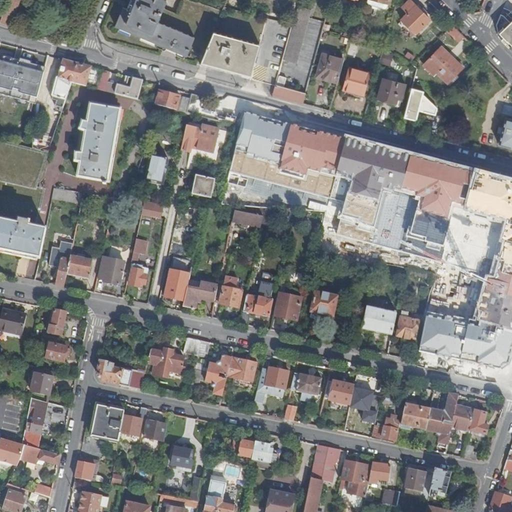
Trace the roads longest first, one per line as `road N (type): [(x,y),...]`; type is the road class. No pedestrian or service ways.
road 1 (residential): [(511,170),(89,54)]
road 2 (residential): [(511,393),(101,306)]
road 3 (residential): [(85,389),(492,471)]
road 4 (residential): [(85,389),(58,511)]
